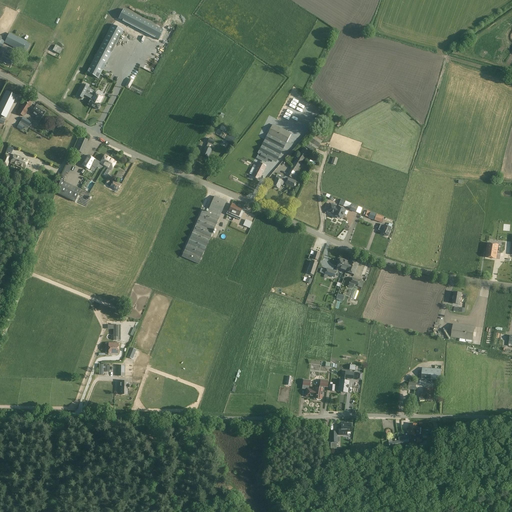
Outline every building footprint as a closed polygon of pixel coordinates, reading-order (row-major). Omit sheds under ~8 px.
[(155,38),(159,40),(164,30),(124,9),(119,19),(123,21),(155,38)] [(98,78),(123,31),(112,25),(87,73),(98,78)] [(26,43),(9,34),(6,41),(22,50),(26,43)] [(55,45),(53,51),(60,55),(62,49),(55,45)] [(14,59),(3,54),(0,59),(0,60),(10,66),(14,59)] [(84,95),(92,100),(94,97),(86,93),(89,88),(88,87),(83,85),(77,95),(83,98),(84,95)] [(6,91),(0,102),(0,115),(4,117),(15,95),(6,91)] [(102,98),(104,95),(99,93),(98,95),(95,94),(92,100),(91,100),(88,105),(98,110),(100,105),(99,104),(102,98)] [(18,113),(23,116),(32,102),(27,99),(18,113)] [(39,109),(38,108),(39,107),(36,105),(30,114),(36,117),(35,118),(39,121),(45,113),(42,111),(43,110),(40,108),(39,109)] [(24,124),(28,127),(31,122),(22,118),(17,127),(21,130),(24,124)] [(232,144),(236,138),(228,133),(230,130),(222,124),(220,128),(219,127),(215,133),(232,144)] [(258,152),(262,154),(259,160),(264,163),(267,156),(277,161),(291,134),(272,124),(258,152)] [(311,135),(304,146),(314,153),(321,142),(311,135)] [(86,140),(79,137),(74,150),(81,153),(86,140)] [(212,149),(205,147),(201,155),(208,158),(212,149)] [(291,179),(295,174),(308,152),(303,148),(286,176),(291,179)] [(10,164),(24,170),(28,161),(21,159),(19,158),(20,158),(13,155),(12,159),(9,158),(10,157),(5,155),(1,165),(6,167),(8,162),(10,163),(10,164)] [(103,166),(105,167),(110,159),(105,156),(100,164),(88,156),(82,165),(88,169),(92,164),(92,165),(96,167),(98,168),(99,168),(101,168),(102,167),(103,166)] [(110,159),(105,167),(108,169),(110,170),(110,171),(116,162),(110,159)] [(266,166),(259,163),(252,176),(259,180),(266,166)] [(125,170),(119,180),(122,183),(129,172),(125,170)] [(282,186),(283,182),(285,179),(277,175),(272,186),(279,189),(281,185),(282,186)] [(286,177),(285,179),(283,182),(286,183),(285,184),(293,188),(296,182),(286,177)] [(110,187),(117,192),(122,185),(114,180),(110,187)] [(74,202),(80,190),(60,181),(55,193),(74,202)] [(207,213),(202,211),(182,257),(198,265),(226,202),(215,197),(207,213)] [(244,210),(242,210),(242,209),(232,204),(229,212),(227,211),(226,214),(240,220),(244,210)] [(327,212),(333,215),(337,217),(337,218),(339,219),(340,218),(342,219),(344,214),(346,215),(348,212),(345,211),(345,210),(338,207),(337,207),(336,206),(336,205),(334,204),(333,205),(330,204),(327,212)] [(368,218),(374,220),(376,214),(367,211),(365,216),(369,217),(368,218)] [(376,214),(374,220),(382,223),(384,218),(376,214)] [(382,231),(381,233),(384,235),(384,236),(386,237),(387,236),(388,236),(391,228),(380,224),(378,230),(380,231),(382,231)] [(496,259),(498,245),(488,244),(486,257),(496,259)] [(320,253),(314,251),(312,258),(317,260),(320,253)] [(337,268),(346,272),(349,262),(340,259),(337,268)] [(311,261),(310,264),(307,274),(313,275),(317,263),(311,261)] [(349,262),(346,272),(354,275),(358,264),(349,261),(349,262)] [(336,272),(327,268),(324,275),(325,275),(324,277),(327,278),(328,276),(334,278),(336,272)] [(360,280),(352,278),(350,283),(349,282),(348,287),(353,289),(354,287),(357,288),(360,280)] [(461,294),(454,292),(452,304),(460,305),(461,294)] [(474,329),(453,326),(451,338),(472,341),(474,329)] [(108,343),(108,352),(108,354),(118,354),(118,343),(108,343)] [(441,381),(441,369),(422,368),(421,380),(441,381)] [(345,371),(344,382),(340,381),(338,392),(347,393),(349,382),(347,382),(347,379),(353,380),(354,372),(345,371)] [(119,388),(119,394),(121,394),(121,395),(127,395),(127,388),(129,388),(129,382),(125,382),(121,381),(120,387),(119,388)] [(420,400),(425,400),(434,400),(433,388),(424,388),(424,393),(420,394),(420,400)] [(314,389),(314,390),(306,389),(306,393),(305,393),(305,396),(306,396),(306,397),(313,398),(313,399),(316,399),(316,400),(317,400),(319,401),(320,400),(321,400),(322,389),(314,389)] [(339,428),(339,435),(347,435),(347,431),(351,431),(351,427),(351,426),(351,424),(349,424),(349,423),(347,423),(346,424),(341,424),(341,428),(339,428)] [(420,434),(420,428),(416,427),(416,424),(410,424),(410,429),(408,429),(408,431),(403,432),(405,440),(409,439),(409,435),(416,435),(416,434),(420,435),(420,434)] [(330,431),(330,442),(336,442),(339,442),(339,437),(336,437),(336,432),(330,431)] [(392,442),(392,438),(388,438),(390,448),(410,445),(409,439),(405,440),(392,442)]
